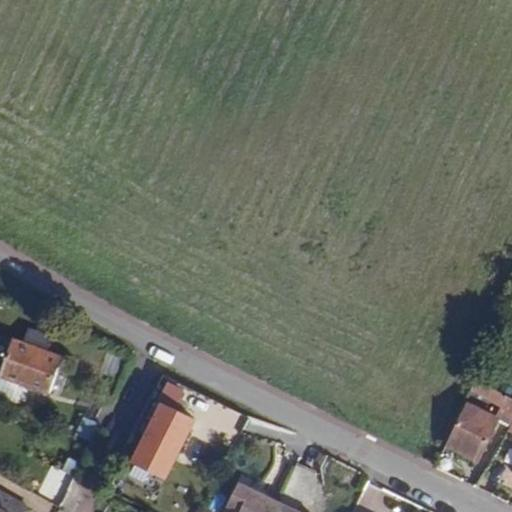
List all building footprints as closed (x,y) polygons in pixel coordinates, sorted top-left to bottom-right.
[(10,299),(0,293),(0,305),(7,308),(10,299)] [(0,378),(50,396),(63,358),(15,341),(9,356),(0,353),(0,378)] [(511,401),(476,382),(446,448),(478,464),(499,424),(510,429),(508,433),(511,435),(511,401)] [(164,481),(195,421),(164,405),(133,466),(164,481)] [(317,471),(298,462),(279,504),(274,511),(305,511),(317,488),(317,471)] [(146,498),(154,481),(125,469),(118,485),(146,498)] [(274,511),(279,504),(240,485),(229,509),(235,511),(274,511)] [(0,511),(34,511),(0,492),(0,511)]
